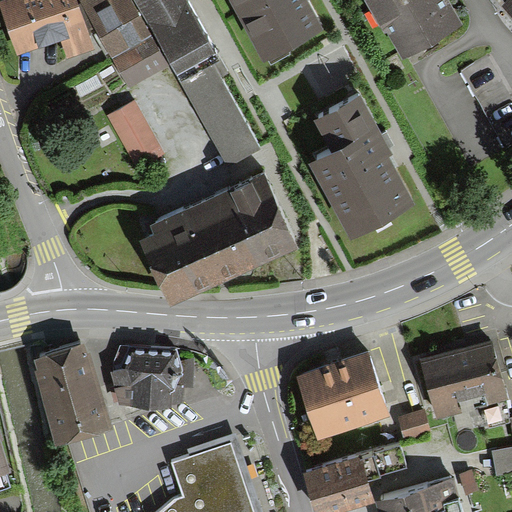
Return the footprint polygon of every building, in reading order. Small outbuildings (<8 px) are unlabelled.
[(76,0),(5,0),(0,2),(0,5),(17,55),(61,39),(68,58),(94,49),(76,0)] [(81,0),(81,1),(128,87),(169,64),(133,0),(81,0)] [(133,0),(169,64),(227,169),(262,151),(222,76),(229,72),(188,0),(133,0)] [(322,27),(307,0),(229,0),(262,59),(322,27)] [(447,0),(361,0),(396,63),(462,27),(447,0)] [(328,146),(306,158),(346,233),(412,198),(386,151),(390,149),(358,91),(312,116),(328,146)] [(166,155),(134,100),(106,116),(137,171),(166,155)] [(140,236),(169,299),(293,243),(260,171),(150,221),(154,230),(140,236)] [(491,338),(419,358),(435,417),(507,398),(491,338)] [(83,341),(34,358),(37,366),(31,368),(56,443),(112,424),(83,341)] [(177,347),(121,344),(115,364),(112,371),(120,405),(173,407),(173,402),(183,402),(183,388),(192,388),(194,359),(181,359),(177,347)] [(367,354),(299,376),(320,439),(388,417),(367,354)] [(411,374),(387,375),(389,412),(413,411),(411,374)] [(425,410),(398,417),(406,442),(432,434),(425,410)] [(0,469),(9,467),(0,438),(0,469)] [(400,441),(303,469),(314,511),(327,511),(375,499),(369,476),(380,473),(381,471),(407,464),(400,441)] [(232,442),(173,462),(184,497),(175,499),(160,511),(255,511),(238,460),(232,442)] [(511,447),(492,452),(497,476),(511,473),(511,447)] [(462,511),(451,475),(375,497),(378,511),(462,511)]
